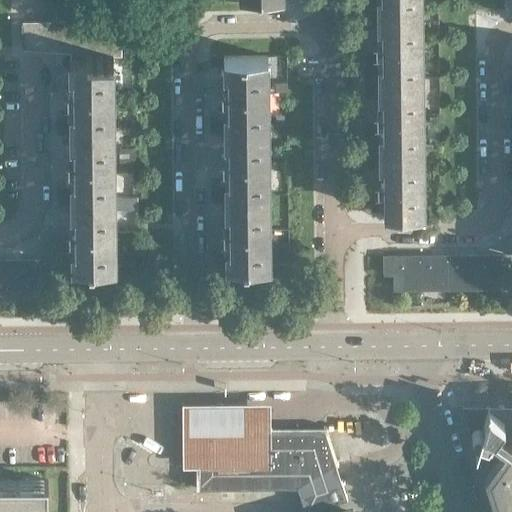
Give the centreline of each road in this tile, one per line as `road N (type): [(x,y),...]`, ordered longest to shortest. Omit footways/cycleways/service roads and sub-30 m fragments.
road 1 (residential): [(191,349),(192,38),(211,22),(321,23)]
road 2 (unclassified): [(324,230),(486,225),(493,214),(494,47),(511,25)]
road 3 (unclassified): [(324,230),(321,23)]
road 4 (unclassified): [(0,232),(23,232),(40,212),(39,55)]
road 5 (residential): [(461,511),(425,394),(422,346)]
road 6 (residential): [(102,511),(100,350)]
road 7 (tertiary): [(325,348),(191,349)]
